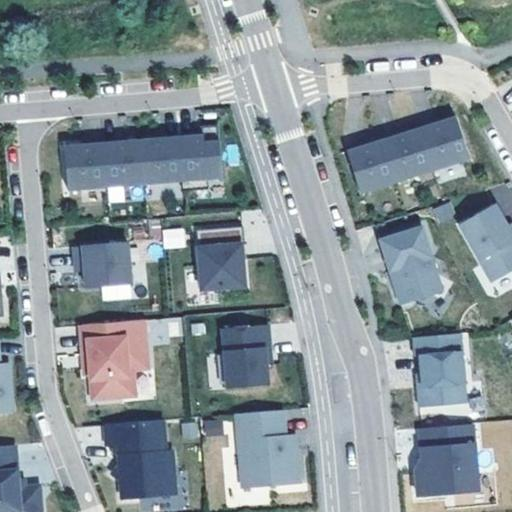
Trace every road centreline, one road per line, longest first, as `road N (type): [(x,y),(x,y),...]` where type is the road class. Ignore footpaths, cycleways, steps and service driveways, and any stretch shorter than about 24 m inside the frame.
road 1 (residential): [(275,85),(370,395),(377,511)]
road 2 (residential): [(92,511),(44,360),(27,146),(38,108)]
road 3 (residential): [(511,146),(481,90),(455,76),(275,85)]
road 4 (residential): [(38,108),(275,85)]
